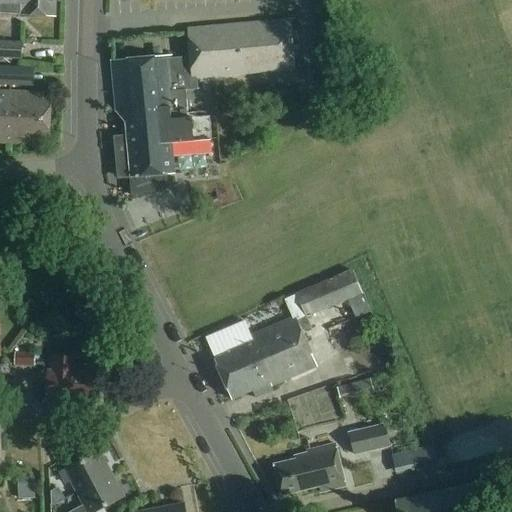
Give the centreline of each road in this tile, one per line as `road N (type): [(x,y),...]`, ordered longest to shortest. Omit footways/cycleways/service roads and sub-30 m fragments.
road 1 (tertiary): [(183,379),(112,240),(89,167)]
road 2 (unclassified): [(295,511),(511,463)]
road 3 (residential): [(183,379),(118,411),(0,412)]
road 4 (tertiary): [(89,167),(88,0)]
road 5 (tertiary): [(259,511),(183,379)]
